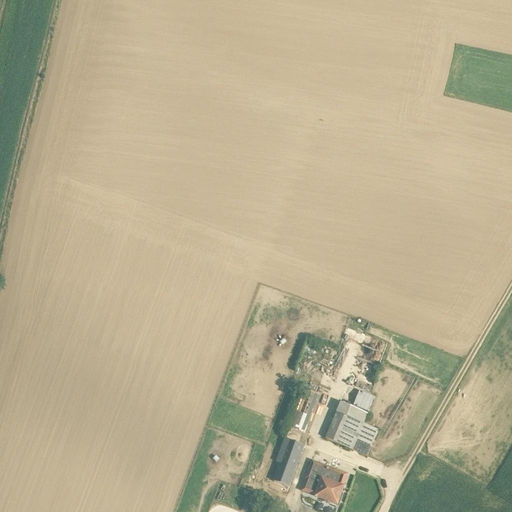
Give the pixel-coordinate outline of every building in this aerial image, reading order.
[(318,397),(304,392),(289,432),(303,437),(318,397)] [(368,418),(341,407),(326,443),(366,460),(378,433),(364,427),(368,418)] [(273,486),(290,491),(304,450),(285,443),(276,466),(280,467),(273,486)] [(312,464),(301,495),(337,508),(348,478),(312,464)] [(250,511),(253,506),(247,503),(243,511),(250,511)]
